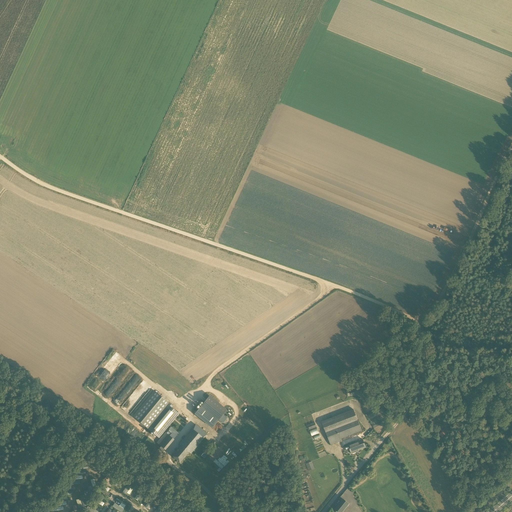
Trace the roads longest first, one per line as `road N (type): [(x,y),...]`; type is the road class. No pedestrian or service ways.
road 1 (track): [(0,156),(39,182),(417,320)]
road 2 (track): [(329,283),(323,296),(211,375),(187,414),(194,421),(168,452),(170,465)]
road 3 (track): [(183,511),(0,391)]
road 4 (track): [(417,320),(438,302),(511,146)]
